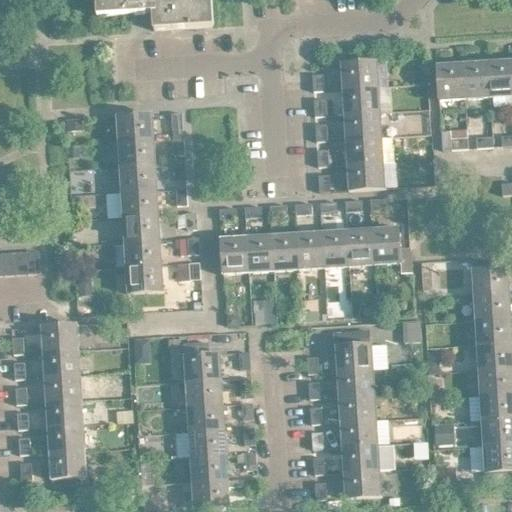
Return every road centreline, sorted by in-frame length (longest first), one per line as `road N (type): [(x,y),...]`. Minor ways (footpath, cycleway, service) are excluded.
road 1 (residential): [(409,0),(395,21),(267,31),(269,60)]
road 2 (residential): [(283,511),(275,357)]
road 3 (residential): [(126,70),(269,60)]
road 4 (residential): [(269,60),(281,200)]
